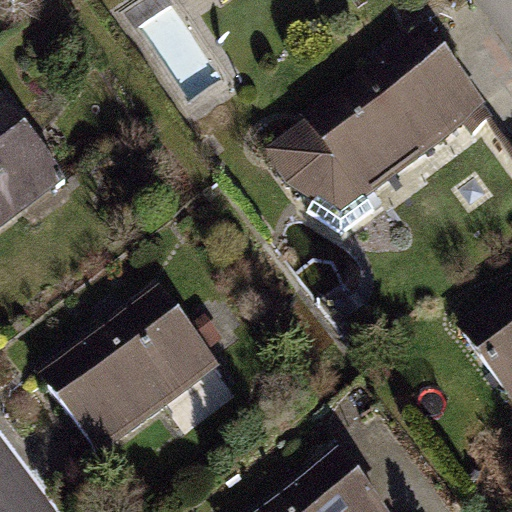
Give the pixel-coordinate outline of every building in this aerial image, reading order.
[(417,35),(293,125),(298,131),(254,161),(278,192),(333,223),(481,124),(417,35)] [(0,110),(0,229),(53,190),(0,110)] [(511,290),(447,339),(511,418),(511,417),(511,290)] [(150,294),(28,383),(91,469),(213,379),(150,294)] [(370,511),(330,456),(251,511),(370,511)]
